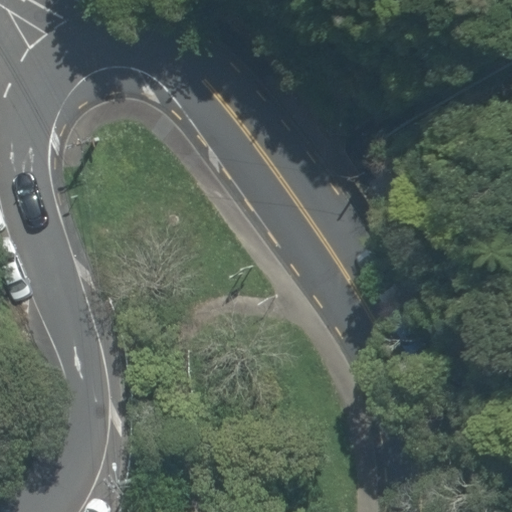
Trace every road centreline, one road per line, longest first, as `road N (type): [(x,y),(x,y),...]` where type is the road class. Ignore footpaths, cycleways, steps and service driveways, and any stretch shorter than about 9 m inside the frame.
road 1 (residential): [(76,0),(161,47),(208,87),(324,226),(385,342),(409,415),(419,511)]
road 2 (residential): [(56,511),(74,488),(91,410),(17,126),(29,62),(70,0)]
